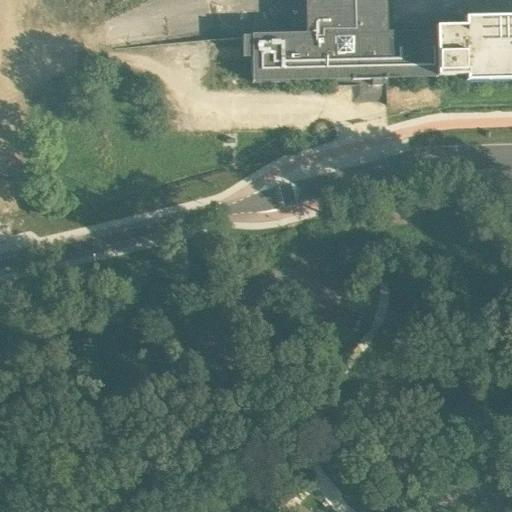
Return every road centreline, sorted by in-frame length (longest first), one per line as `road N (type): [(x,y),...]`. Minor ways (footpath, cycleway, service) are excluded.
road 1 (tertiary): [(0,264),(342,173),(511,161)]
road 2 (residential): [(369,511),(420,449),(511,384)]
